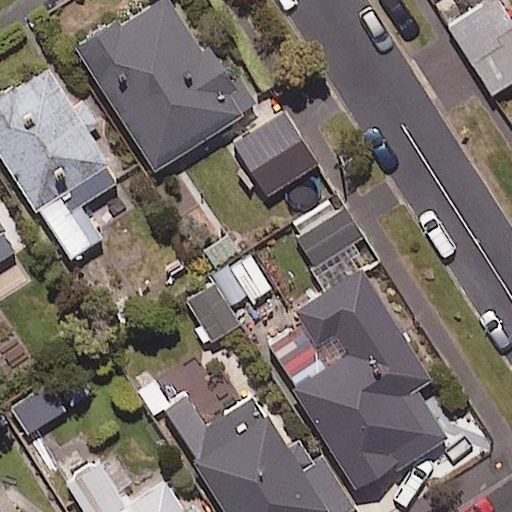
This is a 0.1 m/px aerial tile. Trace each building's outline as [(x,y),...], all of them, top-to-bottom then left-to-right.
[(200,47),(169,0),(156,0),(120,23),(117,18),(73,46),(152,169),(248,108),(207,43),(200,47)] [(511,78),(511,24),(496,0),(489,0),(448,26),(490,92),(511,78)] [(119,177),(45,66),(0,96),(0,155),(68,258),(100,237),(78,204),(119,177)] [(295,234),(314,265),(364,235),(345,203),(295,234)] [(0,257),(15,249),(0,223),(0,257)] [(245,293),(251,303),(272,290),(251,253),(229,266),(245,293)] [(229,266),(227,262),(209,273),(211,277),(184,293),(213,341),(240,325),(227,304),(245,293),(229,266)] [(346,353),(290,388),(352,487),(392,463),(395,468),(446,436),(415,388),(430,379),(361,268),(291,310),(315,348),(335,336),(346,353)] [(130,291),(99,311),(114,334),(145,314),(130,291)] [(48,378),(67,408),(95,391),(76,361),(48,378)] [(67,408),(48,378),(17,398),(36,428),(67,408)] [(348,511),(357,506),(351,497),(325,456),(313,464),(296,437),(286,443),(256,395),(206,427),(186,395),(161,410),(225,511),(348,511)] [(123,505),(97,461),(64,481),(82,511),(199,511),(196,507),(188,511),(182,511),(164,481),(123,505)]
